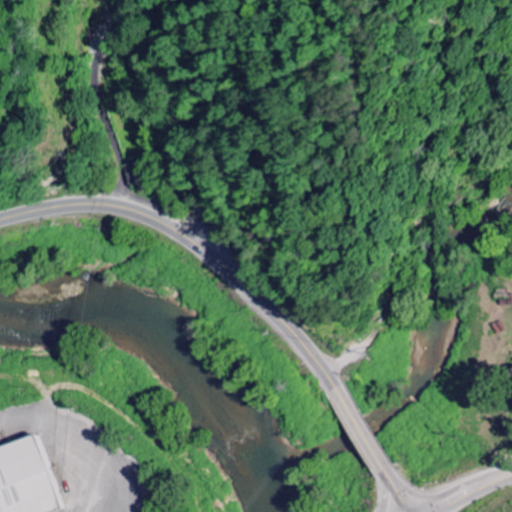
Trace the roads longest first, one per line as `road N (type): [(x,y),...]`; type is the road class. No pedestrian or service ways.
road 1 (secondary): [(0,217),(107,205),(147,214),(195,241),(311,352),(411,511)]
road 2 (residential): [(120,207),(121,167),(94,83),(127,0)]
